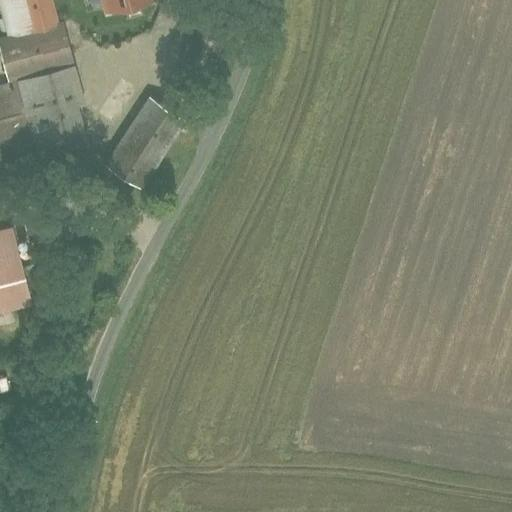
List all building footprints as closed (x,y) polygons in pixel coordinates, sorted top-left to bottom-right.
[(0,0),(0,6),(7,34),(55,21),(49,0),(0,0)] [(98,0),(102,11),(143,0),(98,0)] [(211,70),(233,9),(207,0),(197,0),(185,35),(195,39),(187,61),(211,70)] [(7,34),(0,35),(0,46),(8,76),(71,60),(61,20),(55,21),(7,34)] [(71,60),(8,76),(0,78),(0,166),(1,169),(84,147),(73,106),(83,103),(71,60)] [(183,118),(144,92),(100,159),(139,184),(183,118)] [(8,222),(0,224),(0,308),(29,301),(8,222)]
